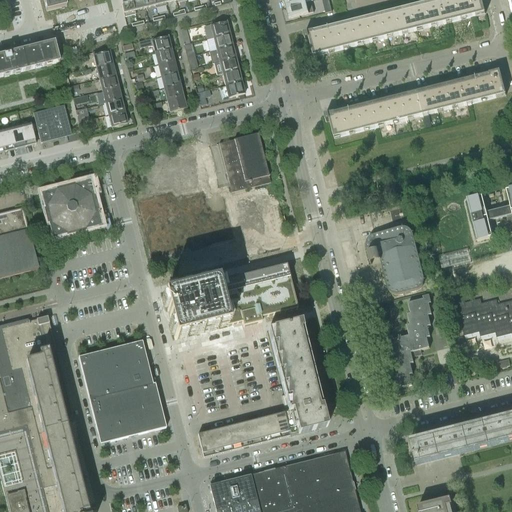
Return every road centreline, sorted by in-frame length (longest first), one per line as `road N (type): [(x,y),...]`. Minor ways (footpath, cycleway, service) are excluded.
road 1 (residential): [(190,476),(100,497),(92,466),(61,341),(65,332),(149,311)]
road 2 (residential): [(368,432),(286,102)]
road 3 (residential): [(286,102),(506,45)]
road 4 (residential): [(108,151),(286,102)]
road 5 (residential): [(190,476),(368,432)]
road 6 (residential): [(190,476),(149,311)]
road 7 (residential): [(149,311),(108,151)]
road 8 (residential): [(368,432),(511,396)]
